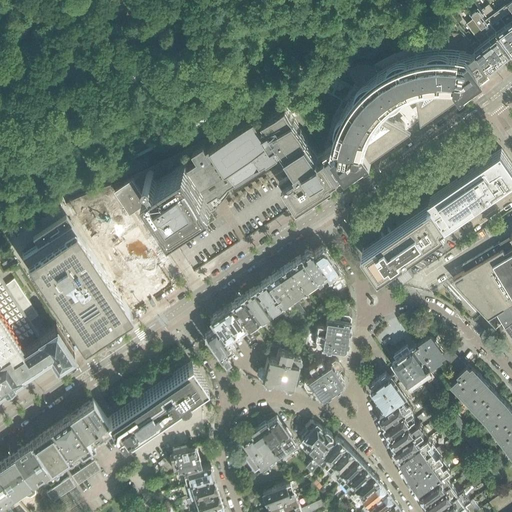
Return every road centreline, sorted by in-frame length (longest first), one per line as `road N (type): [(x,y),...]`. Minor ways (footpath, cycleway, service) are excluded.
road 1 (tertiary): [(0,431),(176,309)]
road 2 (tertiary): [(176,309),(318,215)]
road 3 (tertiary): [(318,215),(459,122)]
road 4 (residential): [(395,301),(455,321),(511,374)]
